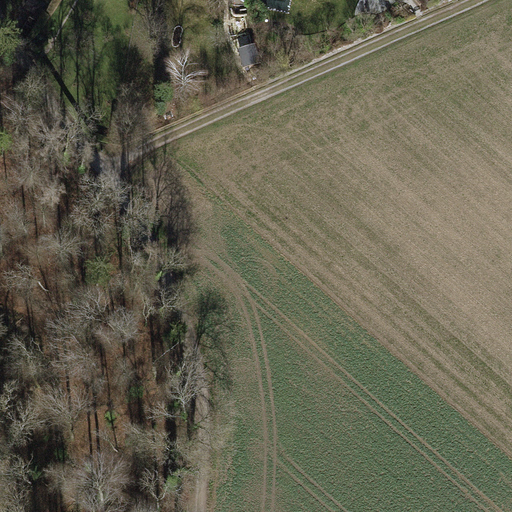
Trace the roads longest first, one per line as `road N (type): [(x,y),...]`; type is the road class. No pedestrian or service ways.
road 1 (track): [(199,511),(204,381),(105,165),(55,109),(0,16)]
road 2 (track): [(105,165),(459,0)]
